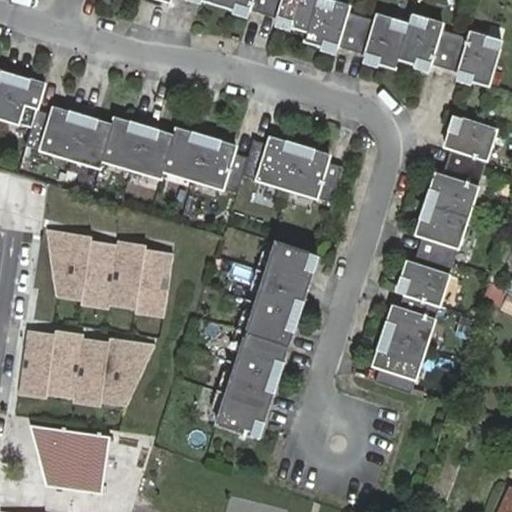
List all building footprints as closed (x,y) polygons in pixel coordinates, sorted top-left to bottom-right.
[(207,0),(250,13),(251,9),(279,18),(278,21),(309,30),(306,40),(337,49),(338,46),(366,54),(365,57),(395,67),(398,57),(430,66),(431,63),(459,71),(458,75),(488,84),(501,40),(471,31),(469,36),(441,28),(443,22),(411,13),(409,22),(378,13),(376,19),(348,11),(350,5),(333,0),(207,0)] [(236,174),(324,201),(335,165),(321,161),(323,154),(263,136),(261,143),(247,139),(242,157),(227,152),(229,145),(170,127),(168,134),(110,117),(107,124),(49,106),(47,112),(34,108),(42,82),(0,69),(0,117),(27,125),(21,143),(95,166),(97,158),(155,176),(157,169),(231,191),(236,174)] [(377,382),(412,393),(496,129),(454,115),(445,145),(451,147),(443,174),(436,172),(417,233),(423,235),(414,263),(408,261),(399,290),(405,292),(401,307),(394,304),(375,365),(381,367),(377,382)] [(94,238),(44,230),(56,299),(80,303),(80,308),(109,312),(110,307),(135,311),(134,315),(166,320),(177,253),(150,249),(151,244),(116,239),(115,246),(94,242),(94,238)] [(276,243),(219,425),(255,436),(260,421),(265,423),(275,391),(270,389),(279,361),(284,363),(294,331),(289,329),(298,301),(303,302),(313,271),(308,269),(312,254),(276,243)] [(125,408),(157,346),(107,339),(107,342),(86,339),(87,332),(52,327),(51,332),(24,328),(14,395),(46,400),(47,396),(71,400),(71,404),(100,409),(101,404),(125,408)] [(110,437),(29,425),(45,485),(101,493),(110,437)] [(500,511),(511,511),(511,490),(510,490),(500,511)]
